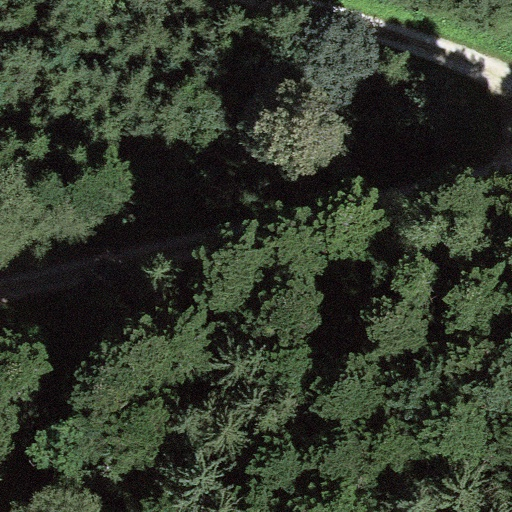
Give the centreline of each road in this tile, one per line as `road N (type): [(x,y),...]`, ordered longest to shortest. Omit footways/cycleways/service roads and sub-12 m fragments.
road 1 (track): [(0,312),(511,193)]
road 2 (track): [(511,93),(328,22),(246,0)]
